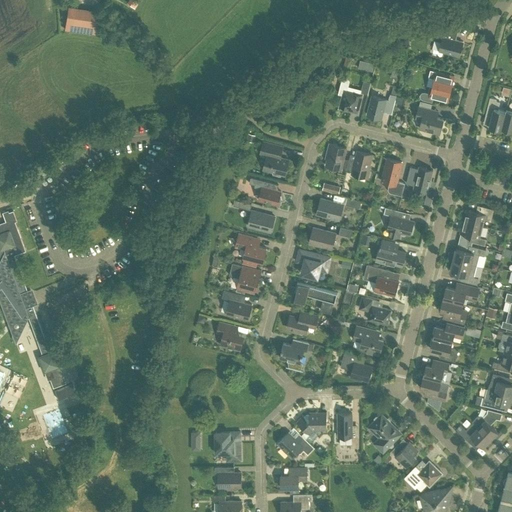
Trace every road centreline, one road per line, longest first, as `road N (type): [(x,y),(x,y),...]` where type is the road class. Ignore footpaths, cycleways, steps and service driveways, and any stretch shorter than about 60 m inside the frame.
road 1 (residential): [(294,394),(258,354),(316,138),(342,124),(456,157)]
road 2 (residential): [(179,133),(224,130),(349,29),(457,8),(492,19)]
road 3 (residential): [(179,133),(110,140),(30,195),(63,270),(84,274),(120,252)]
road 4 (residential): [(451,174),(395,391)]
road 5 (residential): [(120,252),(179,133)]
road 6 (residential): [(261,511),(260,435),(294,394)]
road 7 (residential): [(492,19),(461,138)]
